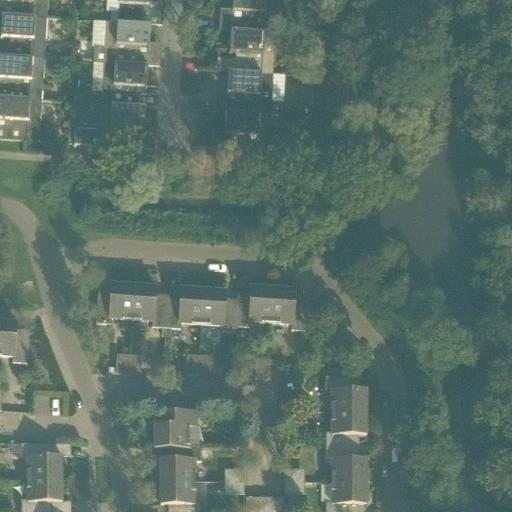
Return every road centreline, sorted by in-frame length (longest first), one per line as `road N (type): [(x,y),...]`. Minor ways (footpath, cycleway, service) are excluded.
road 1 (residential): [(389,511),(394,374),(313,268),(104,252),(40,264)]
road 2 (residential): [(268,484),(266,403),(84,392)]
road 3 (unclassified): [(170,153),(176,0)]
road 4 (residential): [(84,392),(40,264)]
